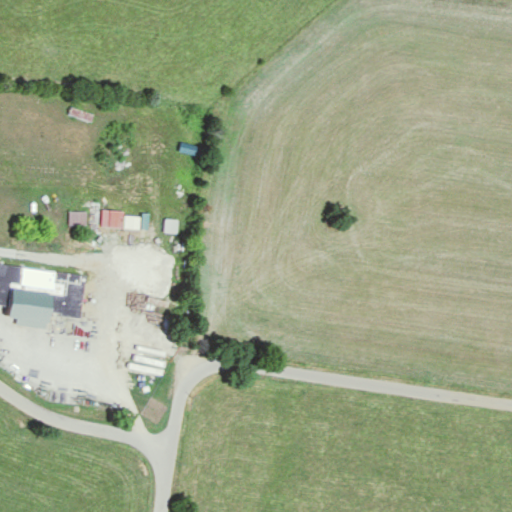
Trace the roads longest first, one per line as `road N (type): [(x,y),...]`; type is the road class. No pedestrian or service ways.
road 1 (residential): [(511,403),(244,363),(191,382),(175,449)]
road 2 (residential): [(175,449),(37,413),(0,387)]
